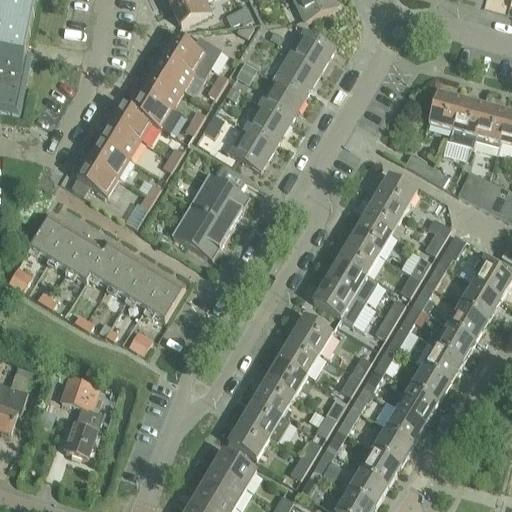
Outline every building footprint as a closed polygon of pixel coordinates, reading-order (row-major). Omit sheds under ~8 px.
[(0,0),(0,115),(20,120),(32,59),(27,58),(37,0),(0,0)] [(166,0),(173,13),(200,0),(166,0)] [(200,0),(173,13),(183,33),(213,19),(207,6),(219,0),(200,0)] [(293,0),(299,12),(322,0),(293,0)] [(339,12),(332,0),(322,0),(299,12),(307,27),(339,12)] [(246,12),(236,17),(241,27),(251,22),(246,12)] [(256,31),(240,32),(237,38),(247,44),(256,31)] [(306,35),(291,60),(321,79),(337,54),(306,35)] [(275,38),(271,44),(280,50),(284,43),(275,38)] [(165,61),(195,79),(205,85),(222,58),(200,44),(194,53),(176,42),(165,61)] [(291,60),(276,84),(307,103),(321,79),(291,60)] [(165,61),(154,79),(184,97),(195,79),(165,61)] [(246,68),(237,83),(246,89),(255,74),(246,68)] [(154,79),(143,97),(173,115),(184,97),(154,79)] [(220,80),(214,90),(223,95),(229,85),(220,80)] [(276,84),(261,109),(292,127),(307,103),(276,84)] [(208,100),(217,106),(223,95),(214,90),(208,100)] [(232,93),(227,102),(236,107),(241,98),(232,93)] [(132,116),(152,129),(162,134),(170,140),(181,121),(173,116),(173,115),(143,97),(132,116)] [(430,130),(453,136),(450,149),(451,149),(454,137),(463,106),(438,99),(430,130)] [(474,155),(486,113),(463,106),(454,137),(476,143),(474,155)] [(261,109),(246,133),(277,152),(292,127),(261,109)] [(123,111),(111,129),(141,147),(152,129),(132,116),(123,111)] [(486,113),(475,155),(498,161),(500,149),(501,149),(509,119),(486,113)] [(197,117),(191,126),(201,132),(206,122),(197,117)] [(511,119),(509,119),(501,149),(511,152),(511,119)] [(185,137),(194,142),(201,132),(191,126),(185,137)] [(203,137),(215,144),(220,135),(208,128),(203,137)] [(100,148),(130,166),(141,147),(111,129),(100,148)] [(231,158),(245,166),(262,176),(277,152),(246,133),(231,158)] [(100,148),(89,166),(119,184),(130,166),(100,148)] [(175,154),(169,164),(178,169),(184,159),(175,154)] [(406,171),(427,184),(433,173),(412,161),(406,171)] [(163,174),(172,179),(178,169),(169,164),(163,174)] [(108,203),(119,184),(89,166),(78,185),(108,203)] [(433,173),(427,184),(443,193),(449,183),(433,173)] [(471,178),(459,202),(469,207),(485,177),(473,173),(471,178)] [(485,177),(469,207),(478,212),(491,188),(484,185),(486,177),(485,177)] [(211,179),(192,210),(233,236),(245,216),(252,204),(211,179)] [(390,182),(377,203),(404,219),(417,198),(390,182)] [(491,188),(478,212),(488,217),(501,193),(491,188)] [(153,191),(147,201),(155,206),(161,196),(153,191)] [(501,193),(488,217),(498,222),(510,198),(501,193)] [(511,199),(510,198),(498,222),(509,227),(511,220),(511,199)] [(141,211),(149,216),(155,206),(147,201),(141,211)] [(377,203),(364,224),(392,241),(404,219),(377,203)] [(221,255),(233,236),(192,210),(173,242),(214,267),(221,255)] [(106,255),(51,222),(31,256),(87,289),(91,283),(165,327),(185,293),(111,249),(106,255)] [(364,224),(352,245),(379,261),(392,241),(364,224)] [(429,234),(437,239),(446,244),(451,235),(435,225),(429,234)] [(427,256),(436,261),(446,244),(437,239),(427,256)] [(455,242),(439,269),(447,274),(452,265),(455,267),(466,249),(455,242)] [(352,245),(339,266),(367,282),(379,261),(352,245)] [(511,258),(506,255),(501,264),(511,270),(511,258)] [(478,280),(473,289),(500,305),(511,286),(502,279),(506,272),(483,259),(473,277),(478,280)] [(406,277),(411,280),(421,286),(431,270),(415,261),(406,277)] [(327,287),(366,310),(378,290),(366,283),(367,282),(339,266),(327,287)] [(439,269),(427,290),(434,294),(447,274),(439,269)] [(9,290),(23,298),(33,282),(19,274),(9,290)] [(400,298),(410,304),(421,286),(411,280),(400,298)] [(314,308),(342,324),(353,331),(366,310),(327,287),(314,308)] [(473,289),(460,310),(488,327),(500,305),(473,289)] [(427,290),(414,311),(422,315),(425,310),(434,294),(427,290)] [(38,307),(52,316),(60,304),(52,300),(50,304),(43,299),(38,307)] [(395,306),(385,323),(395,329),(406,312),(395,306)] [(460,310),(448,331),(475,348),(488,327),(460,310)] [(414,311),(402,331),(410,336),(422,315),(414,311)] [(90,338),(92,336),(94,331),(79,322),(75,329),(90,338)] [(306,323),(293,344),(321,360),(333,340),(306,323)] [(375,341),(385,346),(395,329),(385,323),(375,341)] [(104,328),(98,340),(105,344),(106,343),(114,347),(118,340),(111,335),(112,333),(104,328)] [(402,331),(389,353),(397,357),(410,336),(402,331)] [(448,331),(436,352),(463,369),(475,348),(448,331)] [(139,339),(130,353),(144,362),(153,348),(139,339)] [(293,344),(281,365),(308,381),(321,360),(293,344)] [(436,352),(423,373),(450,390),(463,369),(436,352)] [(389,353),(376,374),(384,378),(397,357),(389,353)] [(0,435),(12,440),(18,420),(21,421),(28,399),(25,398),(29,384),(50,391),(56,373),(22,362),(11,393),(0,389),(0,435)] [(362,362),(351,379),(361,385),(372,368),(362,362)] [(281,365),(268,386),(295,403),(308,381),(281,365)] [(423,373),(410,394),(438,411),(450,390),(423,373)] [(376,374),(364,395),(371,399),(384,378),(376,374)] [(56,376),(53,385),(65,389),(68,381),(56,376)] [(342,400),(349,405),(361,385),(351,379),(341,397),(343,398),(342,400)] [(64,404),(62,409),(92,418),(100,395),(69,386),(64,404)] [(268,386),(255,406),(283,423),(295,403),(268,386)] [(410,394),(398,415),(425,431),(438,411),(410,394)] [(364,395),(351,415),(359,420),(366,408),(368,410),(374,401),(371,399),(364,395)] [(336,404),(326,422),(336,427),(346,410),(336,404)] [(255,406),(242,428),(270,444),(283,423),(255,406)] [(351,415),(339,435),(347,440),(359,420),(351,415)] [(398,415),(386,436),(413,452),(425,431),(398,415)] [(316,439),(326,445),(336,427),(326,422),(316,439)] [(97,438),(101,427),(90,424),(87,435),(76,432),(67,459),(89,466),(98,439),(97,438)] [(257,466),(270,444),(242,428),(230,449),(257,466)] [(339,435),(327,456),(334,461),(347,440),(339,435)] [(386,436),(374,456),(401,473),(413,452),(386,436)] [(313,446),(302,465),(311,470),(322,451),(313,446)] [(327,456),(314,477),(322,482),(334,461),(327,456)] [(374,456),(361,477),(388,494),(401,473),(374,456)] [(214,477),(245,496),(256,478),(224,459),(214,477)] [(293,480),(302,485),(311,470),(302,465),(293,480)] [(203,494),(232,511),(236,511),(245,496),(214,477),(203,494)] [(314,477),(302,498),(310,502),(322,482),(314,477)] [(361,477),(349,498),(371,511),(377,511),(388,494),(361,477)] [(193,511),(232,511),(203,494),(193,511)] [(371,511),(349,498),(340,511),(371,511)] [(278,510),(282,511),(292,511),(294,509),(283,502),(278,510)]
